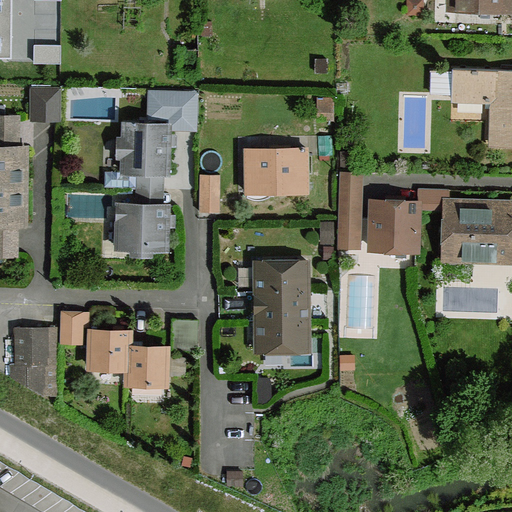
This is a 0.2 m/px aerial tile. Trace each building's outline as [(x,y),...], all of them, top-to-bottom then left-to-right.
[(0,0),(0,16),(12,17),(12,0),(0,0)] [(511,0),(479,0),(479,15),(511,15),(511,0)] [(0,16),(0,59),(12,59),(12,17),(0,16)] [(61,46),(35,46),(34,64),(61,64),(61,46)] [(511,69),(452,68),(451,103),(490,104),(489,148),(511,148),(511,69)] [(60,90),(34,90),(33,120),(60,120),(60,90)] [(150,92),(149,118),(173,119),(172,129),(195,129),(196,94),(150,92)] [(333,99),(319,99),(319,119),(333,119),(333,99)] [(0,116),(0,150),(20,151),(20,117),(0,116)] [(169,125),(125,124),(123,174),(107,174),(107,187),(139,188),(140,175),(163,176),(167,176),(169,125)] [(0,227),(18,228),(26,228),(26,151),(20,151),(0,150),(0,227)] [(306,151),(247,153),(248,194),(307,193),(306,151)] [(363,173),(341,171),(339,249),(361,251),(363,173)] [(163,176),(140,175),(139,188),(139,207),(162,208),(163,176)] [(219,177),(202,177),(201,211),(219,212),(219,177)] [(418,200),(370,198),(369,253),(419,254),(421,207),(442,208),(440,262),(511,264),(511,199),(449,197),(449,189),(418,188),(418,200)] [(139,207),(118,206),(117,250),(168,251),(168,207),(162,208),(139,207)] [(335,224),(322,223),(322,243),(334,243),(335,224)] [(18,228),(0,227),(0,255),(18,257),(18,228)] [(334,248),(325,248),(325,260),(334,260),(334,248)] [(306,264),(256,265),(257,352),(307,351),(306,264)] [(63,314),(62,342),(87,343),(88,315),(63,314)] [(199,321),(173,320),(173,351),(198,352),(199,321)] [(58,327),(16,327),(16,364),(12,364),(12,376),(46,394),(59,395),(58,327)] [(128,385),(168,386),(168,350),(130,349),(130,333),(91,333),(90,368),(128,369),(128,385)] [(354,356),(342,357),(343,370),(354,369),(354,356)] [(268,379),(258,380),(257,404),(265,405),(271,400),(271,385),(268,379)] [(241,473),(229,473),(229,474),(229,486),(243,486),(242,473),(241,473)]
